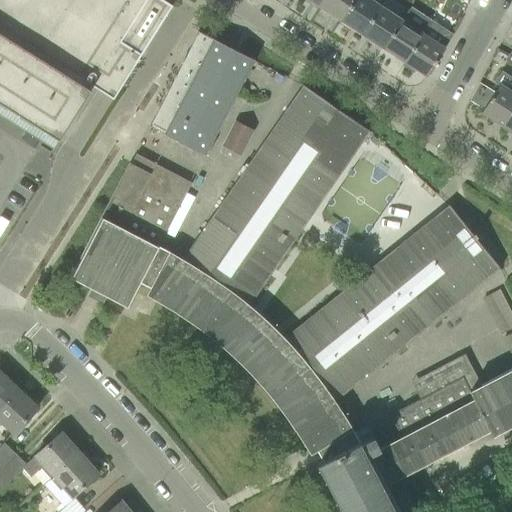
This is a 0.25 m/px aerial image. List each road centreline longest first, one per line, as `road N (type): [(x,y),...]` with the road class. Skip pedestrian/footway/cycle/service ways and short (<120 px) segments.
road 1 (residential): [(0,323),(32,331),(197,511)]
road 2 (residential): [(427,130),(220,0)]
road 3 (residential): [(427,130),(494,0)]
